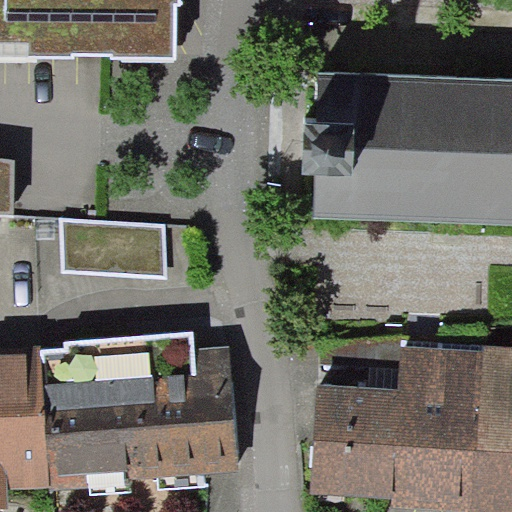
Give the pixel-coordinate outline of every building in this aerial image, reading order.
[(0,0),(0,53),(58,55),(169,56),(169,2),(172,2),(176,2),(175,0),(0,0)] [(511,77),(312,69),(310,117),(293,116),(291,168),(308,168),(306,213),(511,220),(511,77)] [(0,217),(18,218),(19,163),(0,161),(0,217)] [(159,225),(53,220),(56,275),(162,279),(159,225)] [(307,490),(473,501),(479,353),(479,332),(395,339),(391,394),(313,389),(307,490)] [(41,481),(54,481),(53,511),(204,511),(206,470),(235,468),(225,356),(189,357),(188,336),(61,345),(61,353),(37,353),(38,363),(41,481)] [(511,511),(511,354),(479,353),(473,501),(472,511),(511,511)] [(0,482),(41,481),(38,363),(0,364),(0,482)]
